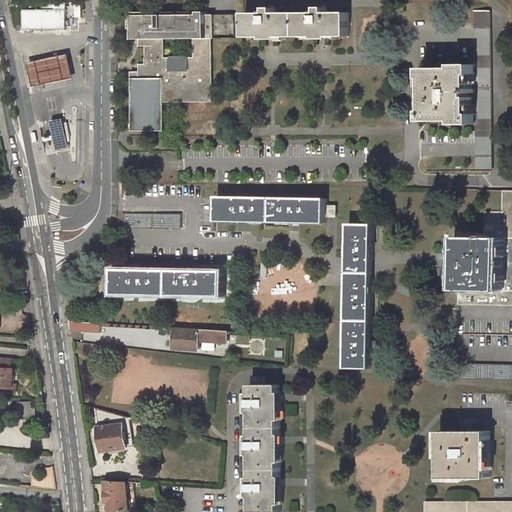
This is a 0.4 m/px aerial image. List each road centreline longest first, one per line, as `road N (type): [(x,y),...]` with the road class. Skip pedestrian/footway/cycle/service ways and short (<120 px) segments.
road 1 (primary): [(78,511),(42,264)]
road 2 (residential): [(102,0),(101,198)]
road 3 (unknown): [(256,46),(418,42)]
road 4 (primary): [(31,200),(0,43)]
road 5 (unknown): [(238,511),(238,371)]
